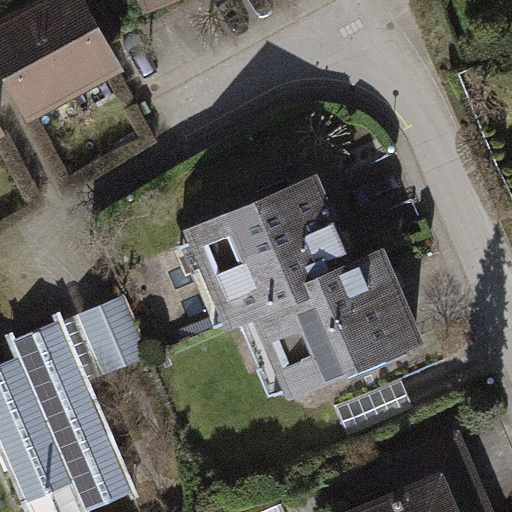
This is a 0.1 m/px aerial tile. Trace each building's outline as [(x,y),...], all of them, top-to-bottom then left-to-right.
[(79,0),(43,0),(0,24),(0,82),(23,126),(122,75),(79,0)] [(138,0),(152,20),(186,0),(138,0)] [(247,320),(353,275),(311,181),(179,238),(221,332),(247,320)] [(353,275),(247,320),(284,408),(423,349),(385,261),(353,275)] [(148,363),(121,303),(7,345),(13,364),(0,368),(0,459),(23,511),(110,511),(140,502),(89,388),(148,363)] [(317,511),(459,511),(436,459),(317,511)]
